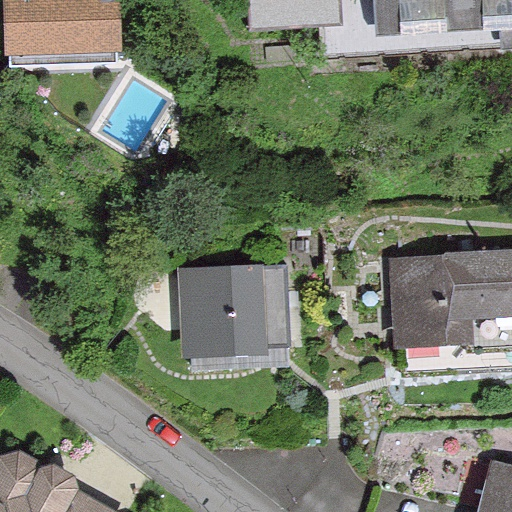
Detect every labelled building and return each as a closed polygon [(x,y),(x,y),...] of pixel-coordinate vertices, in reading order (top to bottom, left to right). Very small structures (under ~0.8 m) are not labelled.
[(12,0),(17,56),(119,50),(115,0),(12,0)] [(511,0),(344,0),(346,21),(511,11),(511,0)] [(510,252),(382,252),(382,339),(440,339),(440,314),(510,313),(510,252)] [(273,272),(167,270),(166,348),(272,350),(273,272)] [(83,511),(0,457),(0,511),(83,511)] [(511,511),(511,472),(483,465),(469,511),(511,511)]
